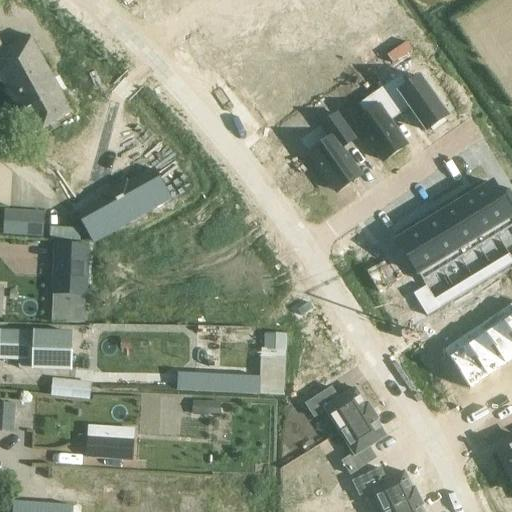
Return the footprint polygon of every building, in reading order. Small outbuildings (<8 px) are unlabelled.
[(129,79),(97,11),(82,18),(73,0),(53,0),(43,5),(86,99),(129,79)] [(374,0),(327,0),(287,24),(314,69),(389,24),(374,0)] [(292,82),(263,33),(234,50),(263,100),(292,82)] [(0,78),(31,135),(71,113),(61,95),(50,73),(30,37),(3,51),(0,45),(0,78)] [(410,90),(390,104),(404,121),(416,114),(429,131),(433,128),(435,130),(447,121),(446,119),(450,115),(429,88),(415,97),(410,90)] [(375,105),(354,121),(382,160),(404,144),(386,120),(396,114),(378,90),(369,96),(375,105)] [(331,138),(311,152),(340,192),(361,176),(341,149),(353,141),(331,115),(320,124),(331,138)] [(147,161),(135,169),(155,201),(167,193),(147,161)] [(135,169),(122,177),(141,209),(155,201),(135,169)] [(120,175),(108,183),(129,218),(141,209),(122,177),(120,175)] [(108,183),(96,191),(97,193),(116,225),(129,218),(108,183)] [(511,217),(491,184),(472,195),(497,236),(511,227),(511,217)] [(97,193),(85,200),(104,233),(116,225),(97,193)] [(472,195),(454,207),(479,248),(497,236),(472,195)] [(85,200),(72,209),(92,241),(104,233),(85,200)] [(454,207),(435,218),(460,259),(479,248),(454,207)] [(5,211),(3,236),(43,238),(44,213),(5,211)] [(435,218),(417,229),(442,270),(460,259),(435,218)] [(417,229),(397,241),(422,282),(442,270),(417,229)] [(47,272),(48,244),(0,243),(0,257),(2,258),(1,271),(47,272)] [(55,245),(53,293),(85,295),(88,247),(55,245)] [(511,260),(500,267),(506,275),(511,271),(511,260)] [(483,271),(472,278),(477,286),(488,279),(483,271)] [(472,278),(461,284),(466,293),(477,286),(472,278)] [(453,289),(442,296),(447,305),(458,298),(453,289)] [(511,304),(501,312),(511,328),(511,304)] [(511,328),(501,312),(483,324),(509,364),(511,361),(511,328)] [(483,324),(465,336),(492,376),(509,364),(483,324)] [(31,371),(71,372),(72,332),(33,330),(33,331),(0,329),(0,360),(31,362),(31,371)] [(264,334),(263,350),(286,352),(287,336),(264,334)] [(465,336),(443,351),(469,391),(492,376),(465,336)] [(259,377),(259,394),(283,395),(285,359),(260,358),(259,377)] [(178,374),(178,390),(259,394),(259,377),(178,374)] [(50,397),(89,398),(90,381),(51,380),(50,397)] [(330,388),(304,404),(312,416),(323,408),(339,433),(370,413),(355,389),(337,400),(330,388)] [(219,414),(219,401),(191,402),(192,415),(219,414)] [(0,433),(13,434),(15,404),(0,403),(0,433)] [(370,413),(339,433),(354,456),(342,463),(350,475),(376,459),(368,448),(385,437),(370,413)] [(132,461),(133,441),(89,438),(88,458),(132,461)] [(511,444),(499,452),(511,478),(511,444)] [(380,468),(353,483),(358,494),(371,489),(382,511),(384,511),(416,498),(404,473),(386,482),(380,468)] [(422,511),(416,498),(384,511),(422,511)]
